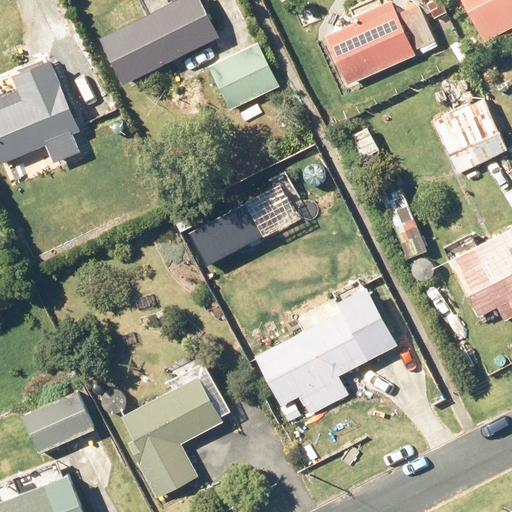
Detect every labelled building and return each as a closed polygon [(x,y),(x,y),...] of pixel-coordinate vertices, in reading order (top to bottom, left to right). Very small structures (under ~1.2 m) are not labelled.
[(199,0),(161,0),(96,34),(120,82),(216,33),(199,0)] [(350,20),(323,32),(345,82),(412,52),(389,0),(379,0),(348,14),(350,20)] [(416,0),(415,0),(397,8),(414,46),(433,37),(416,0)] [(438,0),(426,0),(424,1),(432,15),(444,9),(438,0)] [(511,0),(460,0),(481,39),(501,28),(505,35),(511,30),(511,0)] [(253,40),(206,63),(228,107),(275,84),(253,40)] [(0,171),(12,199),(35,189),(17,151),(41,140),(50,160),(76,148),(68,130),(77,126),(43,51),(0,70),(0,79),(4,89),(0,90),(0,171)] [(67,72),(86,113),(104,104),(85,64),(67,72)] [(481,94),(431,118),(456,170),(506,147),(481,94)] [(363,125),(348,134),(360,155),(376,146),(363,125)] [(105,135),(120,169),(123,168),(131,171),(144,197),(153,193),(122,127),(105,135)] [(320,157),(299,167),(309,189),(331,179),(320,157)] [(379,194),(404,255),(423,247),(398,186),(379,194)] [(511,229),(508,223),(446,256),(477,313),(494,304),(502,318),(511,312),(511,304),(511,303),(511,229)] [(346,393),(335,371),(393,341),(362,283),(335,297),(333,294),(296,313),(304,327),(252,354),(278,402),(297,392),(307,413),(346,393)] [(169,385),(119,413),(132,435),(123,440),(153,495),(195,472),(177,440),(221,416),(218,412),(227,407),(199,356),(164,375),(169,385)] [(74,385),(18,411),(36,450),(92,425),(74,385)] [(291,398),(278,406),(286,421),(300,414),(291,398)] [(360,405),(334,418),(342,433),(368,420),(360,405)] [(57,511),(43,476),(0,493),(0,511),(57,511)]
